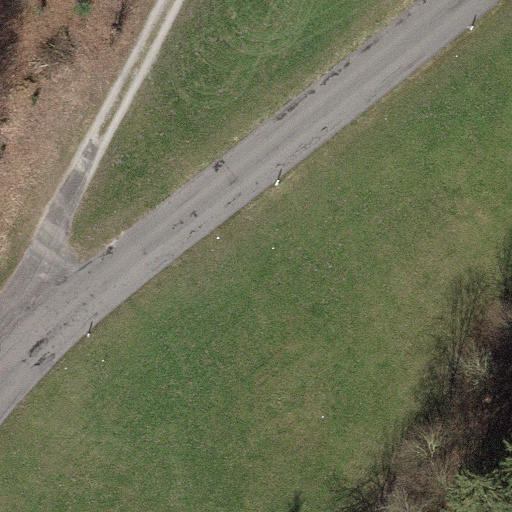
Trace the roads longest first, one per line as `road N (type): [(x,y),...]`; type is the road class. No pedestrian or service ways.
road 1 (tertiary): [(0,370),(452,0)]
road 2 (track): [(0,370),(82,172),(169,0)]
